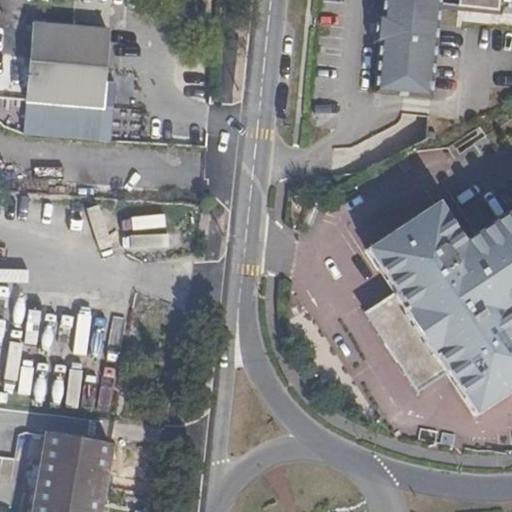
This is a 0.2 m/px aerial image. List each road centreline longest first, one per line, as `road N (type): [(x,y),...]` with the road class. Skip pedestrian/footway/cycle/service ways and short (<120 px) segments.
road 1 (unclassified): [(237,347),(271,0)]
road 2 (tertiary): [(511,490),(436,485),(353,460)]
road 3 (unknown): [(353,129),(461,92),(482,54)]
road 4 (unclassified): [(237,347),(213,496)]
road 5 (unknown): [(353,129),(366,0)]
